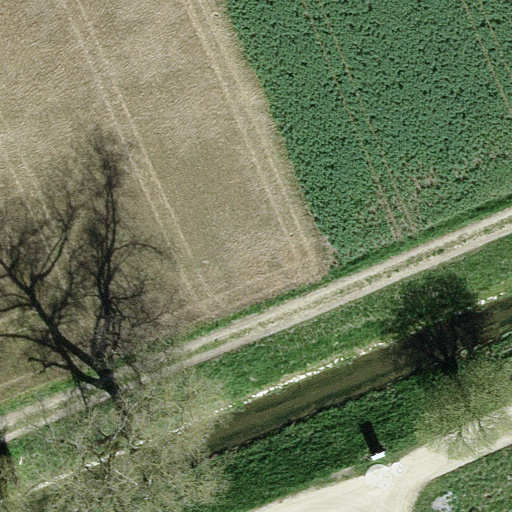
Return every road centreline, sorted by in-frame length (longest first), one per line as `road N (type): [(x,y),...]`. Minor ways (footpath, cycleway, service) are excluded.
road 1 (track): [(0,426),(511,212)]
road 2 (track): [(511,425),(305,511)]
